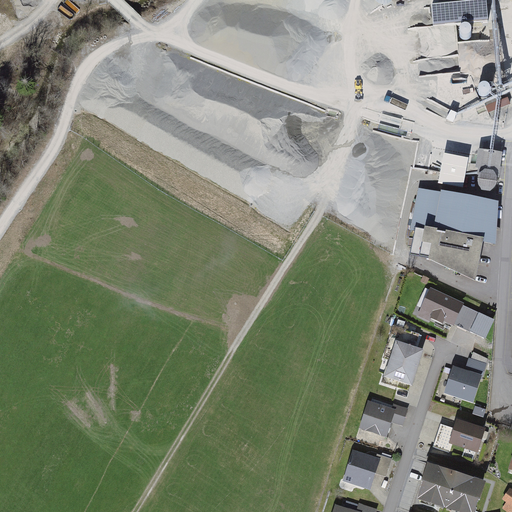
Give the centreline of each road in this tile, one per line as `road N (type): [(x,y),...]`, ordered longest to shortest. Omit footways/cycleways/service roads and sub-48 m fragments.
road 1 (track): [(511,127),(507,134),(446,128),(392,104),(334,104),(150,34),(113,0)]
road 2 (track): [(260,294),(338,170),(355,104),(354,0)]
road 3 (track): [(0,230),(59,141),(89,62),(150,34)]
road 4 (residential): [(390,511),(447,341)]
